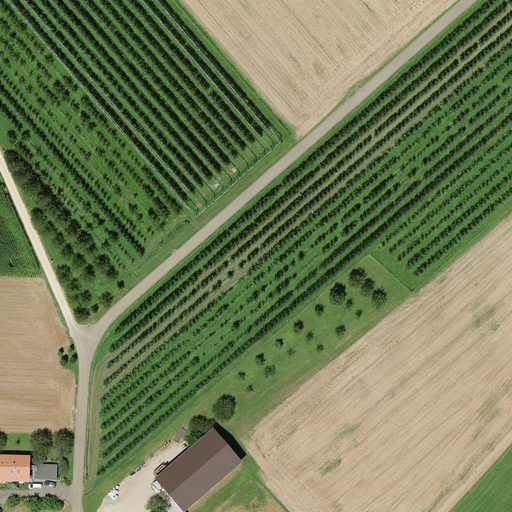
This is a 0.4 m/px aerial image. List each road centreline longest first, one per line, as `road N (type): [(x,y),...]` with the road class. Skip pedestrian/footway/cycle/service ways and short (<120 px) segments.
road 1 (unclassified): [(75,511),(84,354),(107,318),(469,0)]
road 2 (track): [(84,354),(0,149)]
